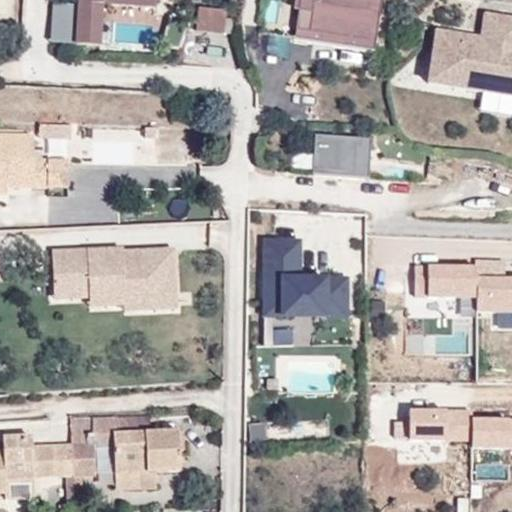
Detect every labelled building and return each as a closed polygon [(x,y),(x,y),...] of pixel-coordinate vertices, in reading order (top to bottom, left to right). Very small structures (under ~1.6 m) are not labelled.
[(78,0),(79,2),(76,43),(99,44),(102,1),(155,5),(155,0),(78,0)] [(390,0),(292,0),(288,50),(386,59),(390,0)] [(51,41),(76,43),(79,2),(54,1),(51,41)] [(185,40),(215,42),(217,12),(187,10),(185,40)] [(430,82),(511,95),(511,16),(486,12),(483,31),(441,23),(430,82)] [(71,123),(52,123),(52,142),(71,142),(71,123)] [(313,129),(314,165),(372,164),(371,128),(313,129)] [(31,188),(31,161),(31,134),(0,133),(0,194),(5,195),(5,188),(31,188)] [(68,189),(68,161),(31,161),(31,188),(68,189)] [(262,325),(356,326),(357,272),(315,273),(315,234),(263,231),(262,325)] [(175,307),(172,250),(122,252),(122,249),(52,253),(54,284),(87,282),(87,285),(103,284),(104,297),(104,305),(124,304),(124,296),(151,295),(152,308),(175,307)] [(486,267),(411,265),(411,302),(485,303),(486,267)] [(104,297),(103,284),(87,285),(87,282),(54,284),(55,299),(104,297)] [(152,308),(151,295),(124,296),(124,304),(104,305),(104,311),(152,308)] [(472,411),(404,412),(403,450),(472,449),(472,411)] [(154,473),(179,472),(178,430),(150,431),(149,416),(71,419),(72,446),(31,447),(31,435),(3,436),(3,450),(0,449),(0,493),(4,494),(4,480),(33,479),(115,476),(115,475),(154,473)] [(511,418),(477,420),(478,458),(511,456),(511,418)] [(155,490),(154,473),(115,475),(115,476),(115,491),(155,490)] [(34,499),(33,479),(4,480),(4,494),(4,499),(34,499)]
